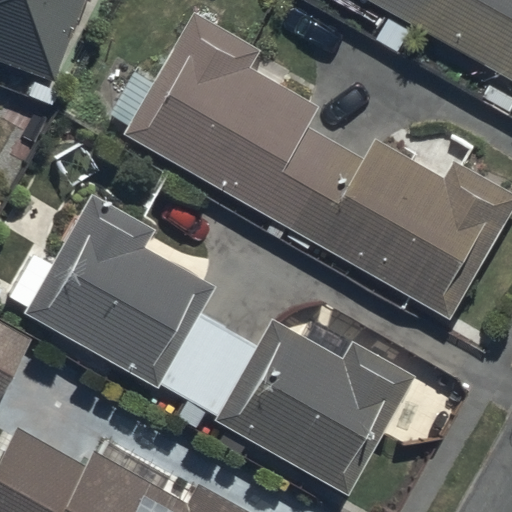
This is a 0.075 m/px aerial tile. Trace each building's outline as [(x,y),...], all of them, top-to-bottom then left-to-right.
[(79,0),(0,0),(0,69),(48,87),(79,0)] [(511,0),(369,0),(511,79),(511,0)] [(196,13),(126,137),(452,319),(511,212),(511,195),(453,162),(444,178),(376,140),(365,160),(309,128),(321,106),(251,67),(261,50),(196,13)] [(24,310),(20,317),(152,392),(155,387),(184,403),(173,421),(189,430),(200,412),(210,418),(206,425),(342,502),(410,383),(343,345),(333,362),(267,325),(254,348),(198,316),(211,291),(138,250),(148,234),(85,198),(45,268),(27,258),(3,299),(24,310)] [(0,389),(25,346),(0,331),(0,389)] [(9,430),(0,446),(0,511),(235,511),(193,488),(181,508),(154,493),(161,479),(102,446),(94,460),(84,454),(76,467),(9,430)]
